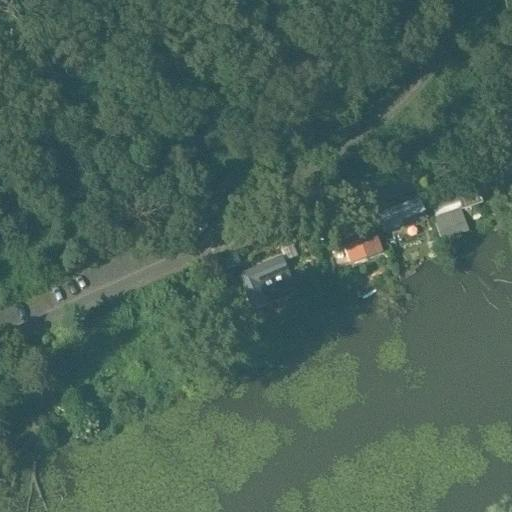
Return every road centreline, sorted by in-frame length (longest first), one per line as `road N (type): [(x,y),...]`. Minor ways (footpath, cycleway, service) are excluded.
road 1 (unclassified): [(155,281),(238,225),(437,63),(475,0)]
road 2 (track): [(155,281),(511,144)]
road 3 (residential): [(0,346),(155,281)]
